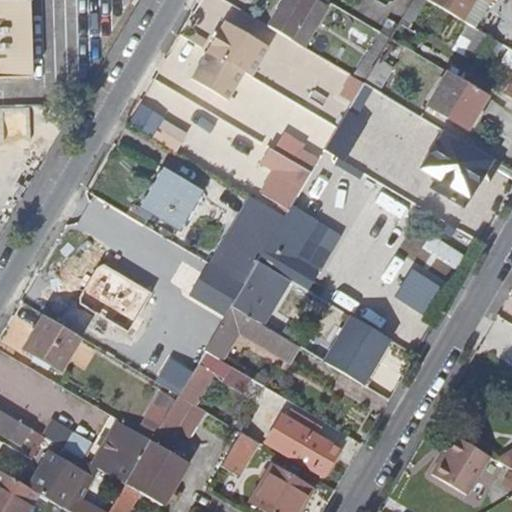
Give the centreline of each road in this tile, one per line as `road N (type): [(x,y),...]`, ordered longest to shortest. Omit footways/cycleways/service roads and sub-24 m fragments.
road 1 (residential): [(175,0),(0,290)]
road 2 (residential): [(511,238),(349,511)]
